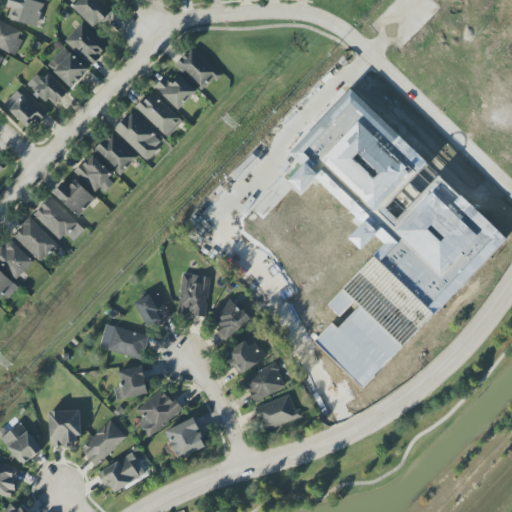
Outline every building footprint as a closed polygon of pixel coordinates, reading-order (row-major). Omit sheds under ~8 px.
[(43,1),(36,0),(9,0),(6,20),(39,26),(43,1)] [(75,0),(70,6),(95,29),(112,10),(101,0),(75,0)] [(0,48),(16,54),(24,30),(0,22),(0,48)] [(108,48),(82,23),(65,41),(91,66),(108,48)] [(89,70),(65,48),(47,66),(71,88),(89,70)] [(176,65),(201,92),(220,75),(194,48),(176,65)] [(48,75),(43,79),(37,74),(28,83),(54,108),(67,93),(48,75)] [(197,92),(180,76),(173,84),(165,76),(155,87),(179,111),(197,92)] [(507,239),(440,176),(399,219),(384,205),(426,161),(351,90),(290,154),(304,167),(290,181),(303,192),(316,179),(364,224),(350,239),(362,250),(376,236),(386,245),(328,305),(343,320),(336,327),(333,323),(314,343),(363,389),(406,343),(408,344),(507,239)] [(30,130),(47,112),(27,92),(9,111),(30,130)] [(136,108),(167,138),(183,121),(152,92),(136,108)] [(114,130),(147,161),(164,143),(132,112),(114,130)] [(94,151),(120,176),(138,157),(111,133),(94,151)] [(115,180),(92,155),(75,171),(98,196),(115,180)] [(95,200),(76,180),(68,188),(63,183),(54,193),(77,217),(95,200)] [(50,198),(33,215),(60,241),(77,224),(50,198)] [(63,248),(30,218),(13,237),(40,262),(51,251),(56,255),(63,248)] [(34,262),(10,240),(0,250),(0,264),(17,280),(34,262)] [(0,300),(15,285),(0,270),(0,300)] [(211,278),(183,273),(177,313),(191,315),(190,316),(205,318),(211,278)] [(147,329),(170,319),(158,291),(135,302),(147,329)] [(252,322),(245,310),(241,312),(234,300),(210,314),(224,338),(252,322)] [(149,337),(106,324),(99,347),(142,361),(149,337)] [(257,341),(247,345),(246,342),(226,352),(237,375),(267,361),(257,341)] [(253,403),(286,388),(275,364),(242,380),(253,403)] [(114,388),(117,401),(149,394),(142,366),(118,371),(122,386),(114,388)] [(181,412),(164,389),(136,411),(143,419),(137,424),(148,437),(181,412)] [(295,411),(290,396),(255,408),(264,431),(303,418),(300,409),(295,411)] [(50,412),(50,448),(76,448),(76,436),(81,436),(81,412),(50,412)] [(179,460),(207,446),(193,418),(165,432),(179,460)] [(127,438),(111,421),(80,449),(96,467),(127,438)] [(3,428),(0,430),(0,438),(24,466),(43,449),(20,423),(8,433),(3,428)] [(97,474),(105,486),(109,484),(115,494),(146,474),(133,452),(97,474)] [(18,468),(0,464),(0,495),(13,498),(18,468)] [(24,511),(14,502),(4,511),(24,511)]
